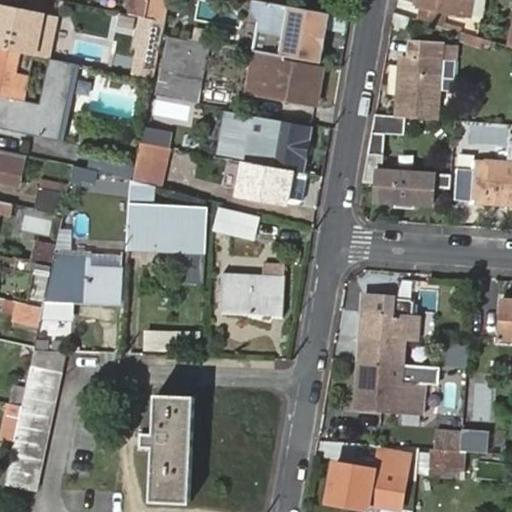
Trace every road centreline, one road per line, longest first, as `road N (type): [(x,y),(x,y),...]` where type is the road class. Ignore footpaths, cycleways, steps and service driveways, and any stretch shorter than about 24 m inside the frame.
road 1 (residential): [(288,511),(333,243)]
road 2 (residential): [(374,0),(333,243)]
road 3 (residential): [(511,255),(333,243)]
